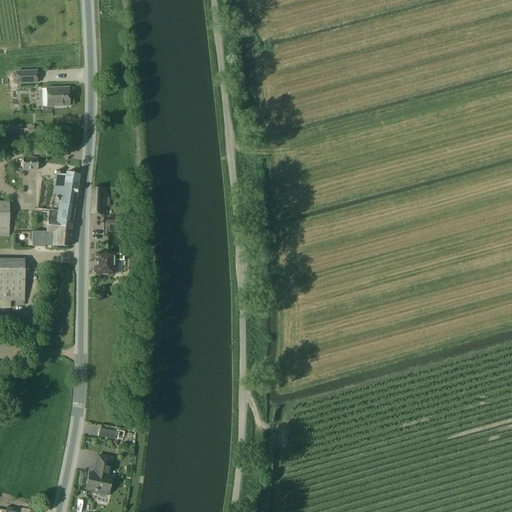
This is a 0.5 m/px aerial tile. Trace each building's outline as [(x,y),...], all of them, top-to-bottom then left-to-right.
[(37,71),(15,72),(15,85),(37,85),(37,71)] [(47,108),(69,107),(68,89),(46,90),(47,108)] [(22,159),(22,171),(38,171),(38,159),(22,159)] [(28,232),(28,246),(51,247),(70,247),(71,232),(72,226),(79,176),(56,172),(51,205),(58,205),(57,212),(56,220),(48,219),(46,233),(28,232)] [(106,190),(91,189),(89,215),(105,216),(106,190)] [(0,237),(9,237),(9,202),(0,202),(0,237)] [(96,275),(96,276),(114,276),(114,262),(124,262),(124,254),(113,254),(113,255),(96,255),(96,267),(94,269),(94,273),(96,275)] [(0,260),(0,301),(24,302),(24,260),(0,260)] [(118,433),(99,429),(98,437),(117,440),(118,433)] [(89,473),(85,490),(99,492),(98,495),(100,497),(104,498),(106,497),(107,494),(108,494),(111,478),(106,477),(107,472),(109,472),(111,459),(98,456),(94,474),(89,473)]
